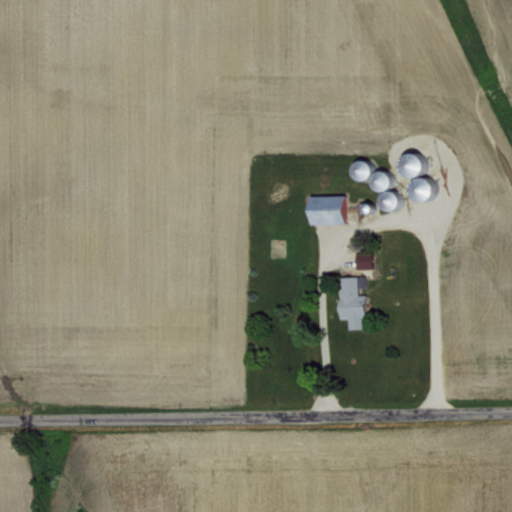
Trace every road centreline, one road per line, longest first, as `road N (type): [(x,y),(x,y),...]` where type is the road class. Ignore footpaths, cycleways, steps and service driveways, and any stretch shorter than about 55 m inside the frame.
road 1 (residential): [(0,422),(511,413)]
road 2 (residential): [(327,417),(321,272),(346,239),(384,225),(421,232),(429,251),(436,415)]
